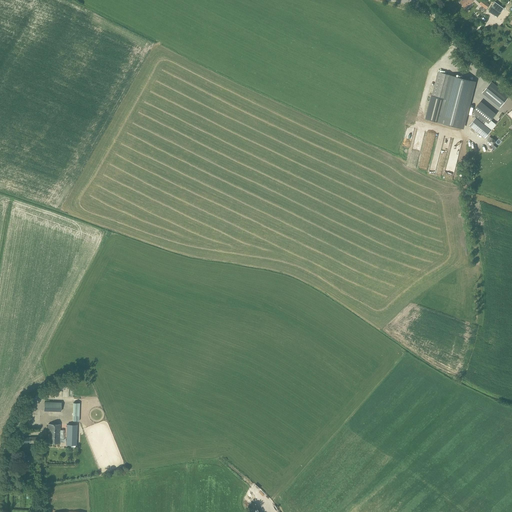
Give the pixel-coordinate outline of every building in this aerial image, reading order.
[(482,0),(479,4),(486,9),(489,5),(482,0)] [(504,8),(495,2),(489,11),(496,16),(500,11),(501,12),(504,8)] [(462,128),(474,81),(438,72),(432,96),(443,99),(437,122),(462,129),(462,128)] [(482,93),(500,108),(509,96),(491,82),(482,93)] [(491,121),(496,114),(480,102),(473,111),(475,113),(472,115),(475,118),(476,118),(469,126),(485,139),(496,125),(491,121)] [(416,136),(421,137),(425,123),(418,121),(417,126),(420,127),(420,130),(418,129),(416,136)] [(61,413),(61,403),(44,402),(44,412),(61,413)] [(60,444),(60,438),(64,438),(64,430),(60,430),(60,425),(48,424),(48,443),(60,444)] [(67,425),(66,445),(76,445),(77,425),(67,425)] [(29,460),(30,460),(30,456),(21,456),(21,467),(29,467),(29,460)]
